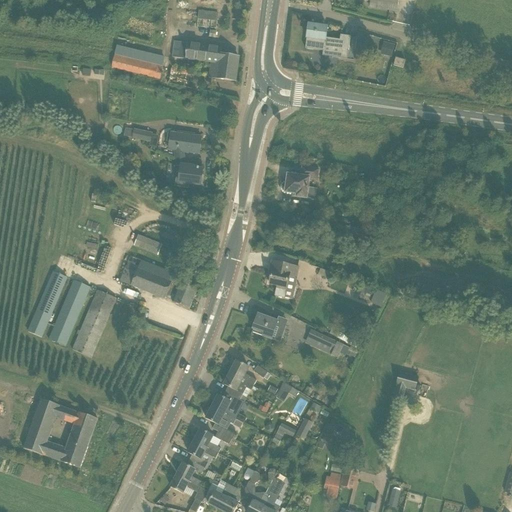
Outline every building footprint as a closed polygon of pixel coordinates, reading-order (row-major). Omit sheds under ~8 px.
[(397,11),(398,5),(399,0),(362,0),(378,2),(377,8),(397,11)] [(198,19),(207,20),(217,21),(218,13),(199,11),(198,19)] [(340,40),(326,38),(328,27),(309,25),(305,49),(324,51),(324,47),(349,51),(351,36),(341,35),(340,40)] [(235,82),(239,58),(221,55),(222,48),(175,42),(172,57),(219,64),(217,79),(235,82)] [(394,44),(387,43),(384,55),(391,57),(394,44)] [(115,56),(112,67),(160,79),(163,67),(115,56)] [(403,69),(405,61),(396,58),(393,66),(403,69)] [(172,68),(168,83),(199,91),(203,76),(172,68)] [(92,77),(103,79),(105,71),(94,69),(92,77)] [(144,141),(146,133),(134,130),(126,128),(124,136),(133,138),(144,141)] [(177,160),(184,158),(183,152),(199,154),(202,138),(190,136),(190,134),(178,132),(177,134),(171,133),(171,134),(169,134),(168,142),(170,142),(169,150),(175,151),(177,160)] [(198,167),(198,168),(186,166),(184,158),(177,160),(178,166),(182,166),(179,183),(180,183),(180,187),(188,189),(189,184),(201,186),(203,170),(199,170),(199,168),(198,167)] [(317,180),(319,170),(302,167),(301,177),(288,176),(287,183),(286,183),(285,184),(284,184),(284,185),(283,185),(283,186),(282,187),(282,188),(283,189),(283,190),(284,191),(285,192),(286,192),(286,193),(297,194),(297,197),(311,199),(311,200),(314,200),(314,198),(316,198),(317,188),(308,187),(309,179),(317,180)] [(369,233),(365,231),(345,226),(341,239),(348,241),(354,242),(355,242),(354,246),(364,249),(369,233)] [(158,255),(162,245),(138,236),(135,245),(158,255)] [(354,242),(348,241),(345,250),(352,252),(354,242)] [(173,303),(189,310),(195,297),(197,297),(198,293),(197,291),(197,289),(181,283),(178,282),(181,276),(130,256),(120,282),(165,300),(166,298),(174,301),(173,303)] [(299,268),(272,261),(270,268),(272,271),(269,284),(277,286),(277,289),(276,289),(275,296),(285,299),(287,290),(290,277),(297,279),(299,268)] [(318,275),(329,279),(332,276),(332,273),(320,269),(318,275)] [(54,272),(28,332),(41,338),(67,278),(54,272)] [(74,281),(49,340),(66,347),(90,288),(74,281)] [(98,291),(73,350),(91,358),(117,299),(98,291)] [(259,315),(253,330),(265,334),(264,337),(272,340),(278,322),(259,315)] [(337,327),(333,336),(337,338),(340,333),(341,330),(337,327)] [(338,342),(327,337),(311,330),(307,338),(334,350),(338,342)] [(230,373),(254,386),(257,381),(247,376),(251,368),(237,362),(230,373)] [(264,379),(268,373),(257,366),(254,372),(264,379)] [(393,401),(402,403),(406,389),(415,391),(419,377),(400,372),(396,386),(397,386),(393,401)] [(241,400),(245,403),(251,391),(252,391),(254,386),(230,373),(224,385),(228,387),(226,392),(241,400)] [(284,383),(280,389),(289,395),(295,399),(299,393),(284,383)] [(219,396),(213,407),(236,419),(244,424),(246,419),(234,413),(241,400),(226,392),(223,398),(219,396)] [(98,420),(41,400),(24,449),(81,469),(81,468),(97,421),(98,421),(98,420)] [(268,404),(266,403),(264,407),(260,405),(258,410),(267,414),(272,406),(271,406),(272,404),(269,402),(268,404)] [(322,408),(313,403),(310,409),(319,414),(322,408)] [(233,425),(236,419),(213,407),(206,419),(220,426),(221,427),(227,430),(231,423),(233,425)] [(293,416),(289,425),(298,429),(302,419),(293,416)] [(313,423),(305,419),(296,436),(304,440),(313,423)] [(285,433),(289,435),(292,429),(282,424),(279,430),(285,433)] [(232,439),(235,434),(227,430),(221,427),(218,432),(232,439)] [(201,430),(195,441),(219,454),(221,449),(211,444),(215,437),(201,430)] [(218,432),(215,438),(229,445),(232,439),(218,432)] [(279,443),(283,436),(277,432),(273,440),(279,443)] [(192,455),(190,460),(205,469),(208,463),(203,460),(206,454),(216,459),(219,454),(195,441),(189,453),(192,455)] [(183,464),(177,475),(201,488),(204,483),(193,478),(196,472),(202,475),(205,469),(190,460),(187,466),(183,464)] [(345,468),(340,486),(355,490),(360,471),(345,468)] [(250,482),(255,485),(260,481),(259,474),(255,472),(250,482)] [(324,489),(338,492),(342,476),(331,473),(330,477),(327,477),(324,489)] [(201,488),(177,475),(171,487),(183,494),(184,493),(185,494),(188,488),(198,493),(195,499),(202,503),(203,501),(203,502),(208,492),(201,488)] [(263,511),(277,511),(280,508),(275,502),(286,480),(276,475),(266,494),(271,497),(263,511)] [(208,492),(203,502),(221,511),(233,487),(228,485),(227,487),(220,484),(214,481),(208,492)] [(250,496),(255,485),(250,482),(249,482),(246,489),(245,491),(246,494),(248,496),(250,496)] [(221,511),(223,511),(234,511),(238,504),(239,503),(240,503),(240,502),(240,498),(235,495),(238,490),(233,487),(221,511)] [(392,489),(390,497),(399,499),(401,492),(400,491),(393,490),(392,489)] [(253,502),(247,511),(263,511),(271,497),(266,494),(265,493),(256,494),(252,501),(253,502)] [(160,501),(165,506),(170,500),(165,496),(160,501)]
